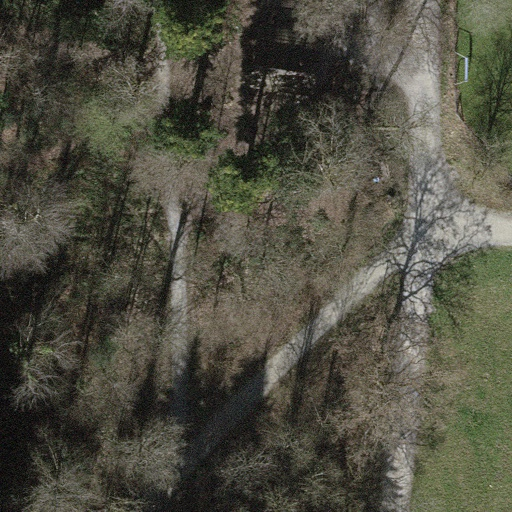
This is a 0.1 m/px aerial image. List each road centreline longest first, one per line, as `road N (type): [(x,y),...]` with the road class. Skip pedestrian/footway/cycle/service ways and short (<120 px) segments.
road 1 (track): [(427,0),(428,219),(396,511)]
road 2 (track): [(511,230),(428,219),(185,450)]
